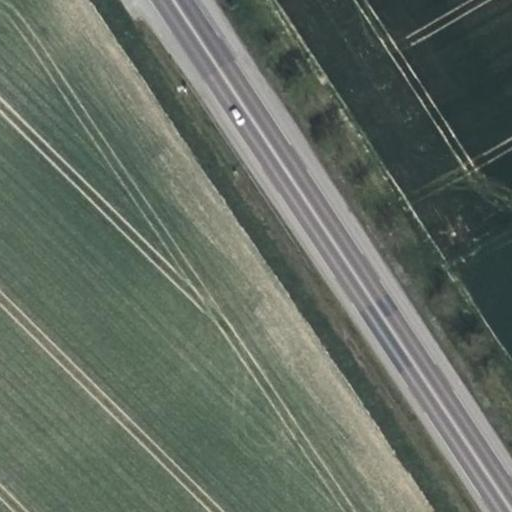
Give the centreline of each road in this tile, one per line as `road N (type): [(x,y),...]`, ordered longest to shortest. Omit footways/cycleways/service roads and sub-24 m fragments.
road 1 (primary): [(511,506),(180,0)]
road 2 (track): [(275,0),(511,369)]
